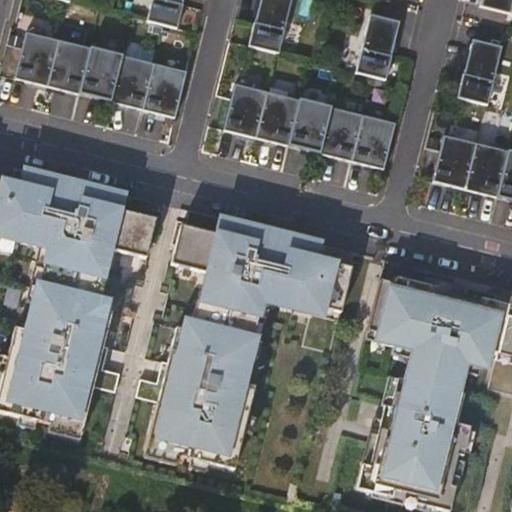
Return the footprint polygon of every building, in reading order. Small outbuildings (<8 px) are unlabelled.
[(153,0),(147,22),(177,29),(184,5),(182,5),(183,0),(153,0)] [(253,22),(247,47),(277,54),(290,0),(259,0),(254,22),(253,22)] [(480,0),(479,7),(508,15),(511,0),(480,0)] [(373,15),(358,74),(388,81),(394,57),(393,57),(402,23),(373,15)] [(90,50),(26,34),(15,80),(79,96),(79,94),(111,102),(111,103),(175,119),(187,73),(122,58),(123,56),(91,48),(90,50)] [(461,74),(455,98),(486,105),(500,47),(471,40),(463,74),(461,74)] [(267,93),(235,85),(224,131),(256,139),(267,93)] [(299,101),(267,93),(256,139),(288,147),(288,146),(299,101)] [(331,108),(299,100),(299,101),(288,146),(320,154),(331,109),(331,108)] [(351,163),(363,117),(331,109),(320,154),(320,155),(351,163)] [(384,171),(395,125),(363,117),(351,163),(384,171)] [(453,125),(451,136),(478,139),(479,128),(453,125)] [(465,191),(476,145),(444,137),(440,152),(432,183),(465,191)] [(508,153),(476,145),(465,191),(497,199),(497,198),(508,153)] [(511,152),(508,152),(508,153),(497,198),(511,201),(511,152)] [(4,375),(0,389),(0,412),(20,417),(37,421),(50,425),(81,433),(82,433),(112,313),(99,309),(106,279),(103,278),(110,250),(146,259),(155,220),(120,211),(123,195),(25,171),(21,187),(0,181),(0,237),(48,250),(44,266),(43,270),(39,286),(38,290),(34,306),(28,331),(15,328),(8,358),(4,375)] [(319,244),(221,219),(217,235),(181,226),(171,265),(207,274),(200,303),(197,302),(190,332),(176,329),(146,449),(147,449),(178,456),(192,460),(208,464),(234,470),(243,434),(247,418),(255,387),(242,384),(248,359),(252,343),(253,339),(257,323),(258,319),(262,303),(262,302),(339,321),(352,268),(315,259),(319,244)] [(44,266),(48,250),(40,248),(36,264),(44,266)] [(39,286),(43,270),(35,268),(31,284),(39,286)] [(511,511),(511,291),(499,288),(495,289),(492,290),(490,292),(487,293),(485,295),(399,274),(398,280),(381,276),(368,327),(386,331),(384,340),(417,348),(415,355),(411,354),(406,376),(399,375),(394,393),(401,395),(399,405),(381,400),(366,460),(360,459),(354,484),(387,492),(389,485),(414,491),(412,498),(445,507),(452,482),(446,481),(454,450),(459,451),(467,422),(453,418),(460,390),(448,387),(455,359),(465,361),(467,353),(477,356),(480,344),(493,347),(492,353),(511,358),(511,501),(510,501),(506,511),(511,511)] [(34,306),(38,290),(30,288),(26,304),(34,306)] [(270,305),(262,303),(258,319),(266,321),(270,305)] [(265,325),(257,323),(253,339),(261,341),(265,325)] [(260,345),(252,343),(248,359),(256,361),(260,345)] [(37,421),(20,417),(18,425),(35,429),(37,421)] [(255,420),(247,418),(243,434),(251,436),(255,420)] [(81,433),(50,425),(48,433),(79,441),(81,433)] [(176,465),(178,456),(147,449),(145,457),(176,465)] [(208,464),(192,460),(190,468),(206,472),(208,464)]
